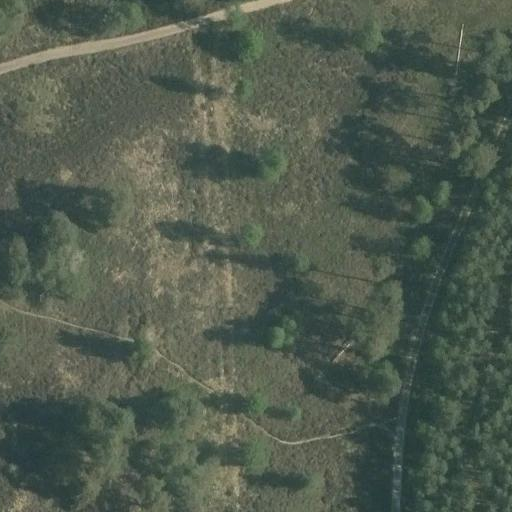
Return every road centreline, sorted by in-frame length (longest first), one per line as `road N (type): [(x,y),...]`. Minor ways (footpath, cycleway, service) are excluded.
road 1 (track): [(511,102),(411,328),(395,511)]
road 2 (track): [(293,0),(132,43),(53,54),(0,76)]
